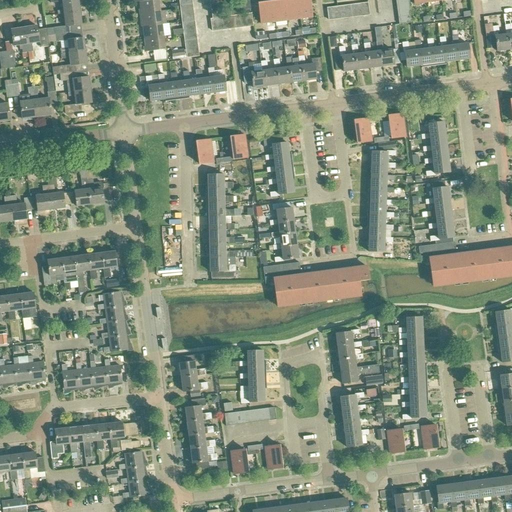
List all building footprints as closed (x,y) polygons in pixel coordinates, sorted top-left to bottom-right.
[(64,14),(80,12),(78,0),(71,0),(67,1),(67,0),(49,0),(50,3),(62,2),(64,14)] [(158,0),(154,0),(155,0),(139,2),(141,15),(160,12),(158,0)] [(296,0),(292,0),(284,1),(286,21),(299,19),(296,0)] [(296,0),(299,19),(312,18),(309,0),(296,0)] [(191,1),(179,3),(180,9),(192,8),(191,1)] [(249,1),(239,2),(241,11),(250,10),(249,1)] [(286,21),(284,1),(271,3),(274,22),(286,21)] [(274,22),(271,3),(258,4),(261,24),(274,22)] [(396,5),(397,12),(409,10),(409,4),(396,5)] [(193,15),(192,8),(180,9),(181,16),(193,15)] [(397,12),(398,18),(410,16),(409,10),(400,11),(397,12)] [(160,12),(141,15),(142,27),(162,24),(162,25),(166,24),(165,11),(160,12)] [(80,12),(64,14),(65,26),(54,28),(55,35),(71,33),(71,26),(82,25),(80,12)] [(193,15),(181,16),(182,23),(194,22),(193,15)] [(411,23),(410,16),(398,18),(399,25),(411,23)] [(195,29),(194,22),(182,23),(183,30),(195,29)] [(162,24),(142,27),(144,40),(163,37),(162,25),(162,24)] [(498,26),(492,27),(492,24),(484,25),(487,49),(494,48),(493,42),(495,42),(497,52),(509,50),(507,35),(506,35),(499,36),(498,26)] [(37,26),(24,28),(28,52),(32,51),(31,44),(39,43),(42,64),(50,63),(48,46),(48,43),(48,36),(55,35),(54,28),(37,30),(37,26)] [(28,52),(24,28),(11,30),(13,46),(21,45),(22,53),(28,52)] [(183,30),(183,34),(184,37),(196,35),(195,29),(183,30)] [(266,32),(257,33),(255,33),(256,41),(267,39),(266,32)] [(72,40),(71,33),(55,35),(56,43),(67,41),(68,48),(60,49),(60,54),(85,51),(83,38),(72,40)] [(197,42),(196,35),(184,37),(185,44),(197,42)] [(457,61),(470,60),(467,44),(459,45),(457,36),(452,37),(453,46),(455,46),(457,61)] [(165,50),(163,37),(144,40),(146,52),(165,50)] [(455,46),(453,46),(446,47),(445,37),(439,38),(440,48),(442,47),(444,63),(457,61),(455,46)] [(442,47),(440,48),(434,48),(433,39),(427,40),(428,49),(430,49),(432,65),(444,63),(442,47)] [(358,54),(357,45),(356,41),(355,40),(350,41),(352,55),(354,55),(356,71),(369,69),(366,53),(365,54),(358,54)] [(305,41),(297,42),(298,49),(306,48),(305,41)] [(430,49),(428,49),(421,50),(420,41),(414,41),(415,51),(417,51),(419,66),(421,66),(421,68),(431,67),(431,65),(432,65),(430,49)] [(197,42),(185,44),(186,51),(197,49),(197,42)] [(243,58),(260,55),(258,42),(241,44),(243,58)] [(394,65),(392,50),(383,51),(382,42),(376,43),(377,52),(379,52),(381,67),(394,65)] [(417,51),(415,51),(409,52),(408,42),(402,43),(403,53),(405,53),(406,68),(419,66),(417,51)] [(379,52),(377,52),(370,53),(369,43),(363,44),(365,54),(366,53),(369,69),(381,67),(379,52)] [(6,52),(9,68),(16,67),(14,51),(12,51),(11,45),(5,46),(6,52)] [(338,48),(340,57),(334,58),(336,71),(343,70),(343,72),(356,71),(354,55),(352,55),(345,56),(344,47),(338,48)] [(197,49),(186,51),(187,58),(198,56),(197,49)] [(398,49),(392,50),(394,65),(400,64),(398,49)] [(61,59),(69,58),(70,66),(59,67),(60,74),(77,72),(76,66),(87,64),(85,51),(60,54),(61,59)] [(186,51),(172,52),(173,60),(187,58),(186,51)] [(9,68),(6,52),(0,52),(0,62),(1,69),(9,68)] [(215,77),(213,68),(214,68),(216,64),(214,55),(207,56),(209,69),(208,69),(209,78),(210,78),(212,94),(226,92),(224,77),(215,77)] [(267,71),(266,61),(265,55),(260,56),(260,62),(262,71),(264,71),(266,87),(278,85),(276,69),(274,70),(267,71)] [(303,82),(316,80),(315,73),(322,72),(320,59),(311,60),(312,65),(305,66),(304,56),(298,57),(299,66),(301,66),(303,82)] [(301,66),(299,66),(292,67),(291,58),(285,59),(287,68),(289,68),(291,83),(303,82),(301,66)] [(289,68),(287,68),(280,69),(279,59),(273,60),(274,70),(276,69),(278,85),(291,83),(289,68)] [(260,62),(254,63),(248,64),(249,73),(251,73),(253,88),(266,87),(264,71),(262,71),(260,62)] [(210,78),(209,78),(202,79),(201,70),(195,71),(196,80),(198,80),(200,95),(212,94),(210,78)] [(198,80),(196,80),(190,81),(188,71),(183,72),(184,82),(185,81),(187,97),(200,95),(198,80)] [(77,72),(60,74),(61,82),(72,80),(74,92),(90,90),(88,77),(77,79),(77,72)] [(185,81),(184,82),(177,82),(176,73),(170,74),(171,83),(173,83),(175,99),(187,97),(185,81)] [(173,83),(171,83),(165,84),(163,75),(158,76),(159,85),(160,85),(162,100),(164,100),(165,102),(175,101),(174,99),(175,99),(173,83)] [(160,85),(159,85),(152,86),(151,76),(145,77),(145,78),(146,85),(147,87),(148,87),(150,102),(162,100),(160,85)] [(52,77),(46,78),(48,92),(48,93),(54,92),(52,77)] [(17,79),(11,80),(13,97),(19,96),(17,79)] [(13,97),(11,80),(4,81),(7,98),(13,97)] [(37,87),(32,88),(36,118),(51,116),(48,99),(38,100),(37,94),(38,94),(37,87)] [(36,118),(32,88),(28,88),(28,95),(30,95),(30,101),(20,102),(22,120),(36,118)] [(92,103),(90,90),(74,92),(68,93),(68,97),(74,96),(75,105),(64,106),(65,114),(82,112),(81,105),(92,103)] [(0,122),(10,121),(8,104),(0,105),(0,122)] [(390,129),(404,127),(402,114),(388,116),(390,129)] [(368,119),(354,121),(357,144),(371,142),(368,119)] [(429,137),(445,135),(444,123),(428,125),(429,134),(421,135),(422,140),(430,139),(429,137)] [(247,159),(244,135),(230,137),(233,160),(247,159)] [(429,137),(430,139),(431,147),(422,148),(423,152),(431,151),(431,149),(447,148),(445,135),(429,137)] [(215,142),(210,142),(210,140),(196,142),(199,165),(213,163),(212,156),(216,156),(215,142)] [(377,144),(378,151),(395,148),(394,142),(377,144)] [(289,156),(287,143),(272,145),(273,155),(265,156),(265,161),(274,160),(273,158),(289,156)] [(431,149),(431,151),(432,159),(424,160),(425,165),(433,164),(433,162),(448,160),(447,148),(431,149)] [(387,165),(387,164),(387,156),(395,156),(395,152),(386,151),(386,153),(371,152),(371,165),(387,165)] [(223,163),(223,158),(222,153),(219,153),(220,159),(215,159),(216,164),(223,163)] [(273,158),(274,160),(275,167),(266,169),(267,173),(275,172),(275,171),(291,168),(289,156),(273,158)] [(433,162),(433,164),(434,171),(425,172),(426,177),(435,176),(435,174),(450,173),(448,160),(433,162)] [(236,169),(235,162),(222,164),(223,170),(236,169)] [(386,176),(386,168),(395,169),(395,170),(402,170),(402,164),(387,164),(387,165),(371,165),(370,177),(386,178),(386,176)] [(87,181),(85,169),(85,165),(65,168),(66,174),(80,172),(81,181),(82,190),(74,191),(74,192),(69,193),(70,205),(76,204),(76,207),(90,205),(87,181)] [(275,171),(275,172),(276,180),(268,181),(269,185),(277,184),(277,183),(292,181),(291,168),(275,171)] [(55,194),(54,188),(57,188),(55,172),(46,174),(48,186),(51,210),(65,208),(64,206),(70,205),(69,193),(63,194),(63,193),(55,194)] [(224,189),(233,189),(233,183),(223,183),(223,175),(207,175),(208,189),(224,189)] [(386,178),(370,177),(370,189),(386,190),(386,189),(386,181),(394,181),(394,176),(386,176),(386,178)] [(93,183),(93,180),(87,181),(90,205),(104,203),(103,201),(109,200),(107,184),(101,184),(101,182),(93,183)] [(277,183),(277,184),(278,192),(270,193),(270,198),(279,197),(279,195),(294,193),(292,181),(277,183)] [(432,183),(432,189),(433,199),(425,200),(426,205),(434,204),(433,202),(449,200),(448,188),(445,188),(444,182),(432,183)] [(51,210),(48,186),(42,187),(43,195),(35,196),(35,197),(30,198),(31,210),(37,209),(37,212),(51,210)] [(224,197),(224,189),(208,189),(208,203),(224,203),(233,203),(233,197),(224,197)] [(386,190),(370,189),(370,202),(385,202),(385,201),(386,193),(394,193),(394,189),(386,189),(386,190)] [(31,210),(30,198),(24,199),(24,204),(17,205),(16,196),(10,197),(13,221),(27,220),(25,211),(31,210)] [(0,223),(13,221),(10,197),(4,198),(5,206),(0,207),(0,223)] [(433,202),(434,204),(435,212),(426,213),(427,217),(435,216),(435,214),(451,212),(449,200),(433,202)] [(399,206),(400,201),(385,201),(385,202),(370,202),(369,214),(385,215),(385,213),(385,206),(399,206)] [(224,211),(224,203),(208,203),(208,217),(224,216),(224,217),(231,217),(234,217),(233,210),(224,211)] [(293,221),(292,208),(276,210),(277,220),(269,221),(270,226),(278,225),(278,223),(293,221)] [(436,224),(428,225),(420,226),(420,221),(414,221),(415,231),(437,228),(437,227),(452,225),(451,212),(435,214),(435,216),(436,224)] [(385,215),(369,214),(369,227),(385,227),(385,226),(385,218),(393,218),(393,214),(385,213),(385,215)] [(224,216),(208,217),(209,231),(225,230),(225,231),(234,230),(234,224),(231,224),(231,217),(224,217),(224,216)] [(278,223),(278,225),(279,233),(271,234),(271,238),(280,237),(279,235),(295,233),(293,221),(278,223)] [(437,227),(437,228),(438,236),(430,237),(430,242),(435,241),(438,241),(438,240),(453,238),(454,238),(452,225),(437,227)] [(369,227),(368,239),(384,240),(384,238),(384,230),(393,231),(393,226),(385,226),(385,227),(369,227)] [(225,230),(209,231),(209,245),(225,244),(234,244),(234,238),(225,238),(225,231),(225,230)] [(279,235),(280,237),(281,245),(272,246),(273,251),(281,249),(281,248),(297,246),(295,233),(279,235)] [(384,240),(368,239),(368,252),(384,253),(384,243),(392,243),(392,238),(384,238),(384,240)] [(419,254),(455,249),(454,242),(453,242),(435,245),(418,247),(419,254)] [(225,244),(209,245),(210,258),(225,258),(235,258),(235,252),(225,252),(225,244)] [(281,248),(281,249),(282,257),(274,258),(275,263),(283,262),(283,261),(298,259),(297,246),(281,248)] [(478,256),(474,257),(429,262),(433,287),(476,281),(480,280),(511,275),(511,247),(511,248),(511,252),(478,256)] [(117,267),(115,252),(101,254),(103,269),(104,278),(110,277),(109,268),(117,267)] [(101,254),(88,255),(90,271),(89,271),(91,280),(97,279),(96,270),(103,269),(101,254)] [(88,255),(74,257),(76,273),(77,282),(79,293),(85,292),(82,272),(89,271),(90,271),(88,255)] [(63,275),(63,281),(65,291),(70,290),(70,283),(77,282),(76,273),(74,257),(61,259),(63,275)] [(225,258),(210,258),(210,272),(211,272),(211,278),(234,278),(233,272),(235,272),(235,258),(225,258)] [(56,282),(63,281),(63,275),(61,259),(47,261),(48,266),(41,267),(44,286),(57,284),(56,282)] [(300,270),(299,263),(263,267),(264,275),(300,270)] [(322,277),(318,277),(274,283),(277,307),(321,301),(325,300),(360,296),(358,282),(368,281),(367,267),(356,268),(356,272),(322,277)] [(119,286),(118,279),(106,281),(107,287),(119,286)] [(122,292),(120,292),(103,295),(104,305),(97,306),(98,310),(105,309),(124,307),(127,306),(125,300),(124,301),(122,292)] [(33,293),(19,295),(21,310),(22,319),(29,318),(28,309),(35,308),(33,293)] [(19,295),(6,296),(8,312),(9,321),(15,320),(14,311),(21,310),(19,295)] [(8,312),(6,296),(0,297),(0,321),(2,322),(1,313),(8,312)] [(124,307),(105,309),(106,319),(99,320),(100,325),(107,324),(124,322),(126,321),(129,320),(127,314),(126,315),(124,307)] [(510,310),(495,313),(496,325),(511,323),(511,322),(511,314),(511,313),(511,309),(510,310)] [(422,331),(421,318),(406,318),(406,328),(398,329),(398,333),(406,333),(406,331),(422,331)] [(124,322),(107,324),(108,333),(101,334),(102,339),(109,338),(126,336),(127,336),(131,335),(129,329),(128,329),(126,321),(124,322)] [(511,321),(511,322),(511,323),(496,325),(498,337),(511,335),(511,321)] [(351,332),(335,334),(337,347),(353,345),(352,343),(351,336),(359,334),(359,330),(351,331),(351,332)] [(406,331),(406,333),(407,341),(399,341),(399,346),(407,345),(407,344),(423,343),(422,331),(406,331)] [(511,335),(498,337),(500,350),(511,347),(511,335)] [(126,336),(109,338),(110,348),(103,348),(104,353),(116,352),(116,351),(126,350),(127,351),(130,350),(130,351),(133,350),(131,344),(130,344),(127,336),(126,336)] [(353,345),(337,347),(339,359),(354,357),(354,356),(353,348),(361,347),(360,342),(352,343),(353,345)] [(407,344),(407,345),(407,353),(399,353),(399,358),(408,358),(408,356),(423,355),(423,343),(407,344)] [(511,347),(500,350),(501,363),(511,361),(511,347)] [(396,350),(387,350),(388,358),(396,358),(396,350)] [(247,366),(263,366),(263,351),(247,351),(247,362),(239,362),(239,367),(247,366)] [(356,370),(356,368),(355,360),(363,359),(362,354),(354,356),(354,357),(339,359),(340,372),(356,370)] [(95,369),(94,362),(94,355),(89,355),(91,369),(93,386),(94,390),(102,388),(101,388),(101,385),(107,384),(105,368),(95,369)] [(408,356),(408,358),(408,365),(400,366),(400,370),(408,370),(408,369),(424,368),(423,355),(408,356)] [(39,380),(45,379),(43,362),(33,364),(32,356),(27,357),(28,364),(30,381),(32,386),(39,383),(39,380)] [(30,381),(28,364),(19,365),(18,358),(13,359),(14,366),(16,383),(17,387),(25,385),(24,382),(30,381)] [(16,383),(14,366),(4,367),(3,360),(0,360),(0,371),(2,384),(3,389),(10,386),(10,383),(16,383)] [(116,386),(115,384),(122,383),(120,366),(110,367),(109,360),(105,360),(104,360),(105,368),(107,384),(108,389),(116,387),(116,386)] [(194,362),(179,364),(181,378),(196,376),(206,375),(205,369),(196,370),(194,362)] [(93,386),(91,369),(81,370),(80,363),(76,364),(76,371),(78,388),(79,392),(87,390),(87,389),(87,387),(93,386)] [(78,388),(76,371),(67,372),(66,365),(61,365),(62,372),(64,388),(62,389),(64,394),(73,391),(72,388),(78,388)] [(378,365),(356,368),(356,370),(340,372),(342,384),(357,382),(356,375),(364,374),(364,375),(379,373),(378,365)] [(264,378),(263,366),(247,366),(248,374),(239,375),(240,379),(248,379),(264,378)] [(408,369),(408,370),(408,378),(400,378),(400,383),(409,382),(409,381),(424,380),(424,368),(408,369)] [(511,374),(499,376),(501,389),(511,387),(511,374)] [(365,377),(366,386),(382,384),(381,375),(376,376),(376,375),(365,376),(365,377)] [(197,384),(196,376),(181,378),(183,392),(208,389),(207,383),(197,384)] [(264,391),(264,378),(248,379),(248,387),(240,387),(240,391),(248,391),(264,391)] [(409,381),(409,382),(409,390),(401,391),(401,395),(409,395),(409,393),(425,393),(424,380),(409,381)] [(511,387),(501,389),(503,401),(511,399),(511,387)] [(264,391),(248,391),(249,399),(240,399),(241,404),(249,404),(249,403),(264,402),(264,391)] [(409,393),(409,395),(410,403),(401,403),(402,408),(410,407),(410,406),(425,405),(425,393),(409,393)] [(355,396),(340,398),(341,411),(357,409),(357,407),(356,399),(364,398),(363,394),(355,395),(355,396)] [(192,407),(185,408),(187,422),(202,420),(212,419),(211,413),(201,414),(200,406),(205,406),(204,398),(191,400),(192,407)] [(511,399),(503,401),(505,413),(511,412),(511,399)] [(232,411),(231,403),(223,404),(224,412),(232,411)] [(410,406),(410,407),(410,415),(402,415),(402,420),(411,420),(411,418),(426,417),(425,405),(410,406)] [(365,406),(357,407),(357,409),(341,411),(343,423),(359,421),(358,419),(357,412),(365,410),(365,406)] [(274,408),(268,409),(269,421),(276,420),(274,408)] [(269,421),(268,409),(261,409),(263,422),(269,421)] [(225,426),(232,426),(231,413),(224,414),(225,426)] [(359,421),(343,423),(345,435),(360,433),(360,432),(359,424),(367,423),(366,418),(358,419),(359,421)] [(203,428),(202,420),(187,422),(188,436),(204,434),(213,433),(213,432),(213,428),(213,427),(203,428)] [(122,423),(108,424),(110,440),(111,449),(117,448),(116,439),(124,438),(122,423)] [(110,440),(108,424),(95,425),(97,441),(96,441),(97,450),(104,449),(103,440),(110,440)] [(97,441),(95,425),(82,427),(83,443),(85,458),(91,457),(89,442),(96,441),(97,441)] [(438,448),(435,425),(421,427),(424,450),(438,448)] [(82,427),(68,428),(70,444),(71,453),(75,452),(77,452),(76,443),(83,443),(82,427)] [(54,430),(56,442),(50,443),(51,459),(58,458),(57,454),(63,454),(62,445),(70,444),(68,428),(54,430)] [(376,430),(378,440),(385,439),(383,429),(376,430)] [(404,453),(401,429),(387,431),(390,454),(404,453)] [(360,433),(345,435),(346,447),(362,446),(360,436),(369,435),(368,430),(360,432),(360,433)] [(205,442),(204,434),(188,436),(190,450),(206,448),(215,447),(214,440),(205,442)] [(268,470),(282,468),(279,445),(265,447),(268,470)] [(255,451),(254,446),(247,446),(248,455),(255,455),(255,451)] [(206,448),(190,450),(192,464),(217,460),(216,454),(207,455),(206,448)] [(248,473),(246,460),(245,450),(231,451),(234,475),(248,473)] [(36,458),(35,452),(21,454),(23,470),(24,479),(31,478),(30,469),(37,468),(37,473),(45,472),(43,458),(36,458)] [(142,458),(141,452),(124,454),(126,465),(118,465),(119,470),(126,469),(143,467),(147,466),(145,458),(142,458)] [(23,470),(21,454),(8,456),(10,472),(11,479),(11,480),(17,480),(16,471),(23,470)] [(8,456),(0,456),(0,481),(4,481),(4,480),(11,479),(10,472),(8,456)] [(143,467),(126,469),(127,479),(120,480),(121,484),(128,483),(145,481),(149,480),(147,472),(143,473),(143,467)] [(117,470),(107,471),(105,471),(106,479),(118,478),(117,470)] [(505,494),(503,476),(489,478),(492,496),(491,496),(491,503),(497,502),(496,496),(504,494),(505,494)] [(511,477),(504,478),(503,476),(505,476),(503,476),(505,494),(504,494),(505,501),(510,500),(509,494),(511,493),(511,477)] [(492,496),(489,478),(476,479),(476,480),(477,482),(476,482),(478,498),(477,498),(478,505),(483,504),(483,497),(491,496),(492,496)] [(122,494),(122,496),(111,497),(112,504),(123,503),(123,498),(130,498),(146,496),(146,497),(152,496),(149,487),(145,487),(145,481),(128,483),(129,493),(122,494)] [(476,482),(463,484),(465,500),(464,500),(465,506),(470,506),(469,499),(477,498),(478,498),(476,482)] [(463,484),(450,485),(452,501),(450,502),(451,508),(457,507),(456,501),(464,500),(465,500),(463,484)] [(452,501),(450,485),(436,487),(438,503),(437,503),(438,510),(443,509),(442,503),(450,502),(452,501)] [(420,492),(421,500),(411,501),(410,493),(394,496),(395,508),(412,506),(430,504),(428,491),(420,492)] [(26,511),(25,499),(14,500),(15,511),(26,511)] [(348,511),(347,499),(333,501),(334,511),(348,511)] [(15,511),(14,500),(2,502),(2,511),(15,511)] [(334,511),(333,501),(319,503),(320,511),(334,511)] [(295,503),(292,504),(293,511),(306,511),(306,504),(293,506),(293,504),(295,504),(295,503)] [(320,511),(319,503),(306,504),(306,511),(320,511)]
